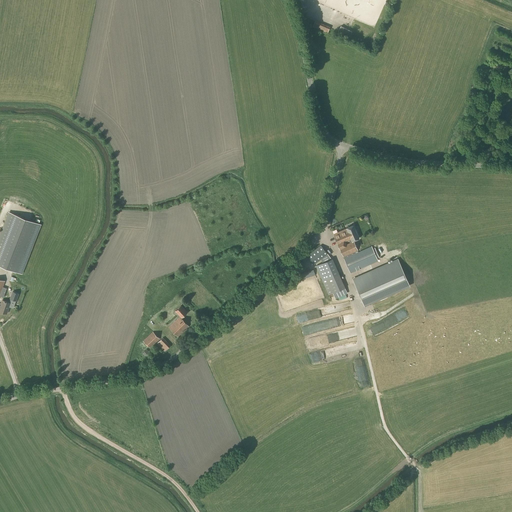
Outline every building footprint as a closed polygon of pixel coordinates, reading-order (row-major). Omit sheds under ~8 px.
[(327,33),(330,27),(315,21),(312,27),(327,33)] [(338,31),(349,37),(351,31),(341,26),(338,31)] [(0,265),(22,274),(41,225),(8,212),(0,233),(0,265)] [(358,252),(357,251),(358,250),(353,241),(359,238),(353,225),(346,228),(346,229),(333,234),(338,247),(343,257),(350,273),(378,261),(377,259),(379,258),(375,248),(372,249),(371,246),(358,252)] [(314,265),(328,255),(321,245),(307,256),(314,265)] [(364,306),(410,286),(398,258),(352,279),(364,306)] [(347,294),(344,288),(345,288),(332,259),(315,266),(328,295),(333,294),(335,299),(338,298),(339,300),(347,298),(346,294),(347,294)] [(2,304),(0,308),(0,311),(6,313),(9,306),(13,308),(16,301),(19,293),(12,291),(9,299),(10,299),(8,303),(2,300),(1,304),(2,304)] [(342,311),(353,309),(351,303),(341,305),(342,311)] [(178,337),(189,326),(181,318),(187,312),(181,305),(175,311),(180,316),(168,327),(178,337)] [(308,334),(320,333),(320,325),(307,326),(308,334)] [(160,339),(153,331),(142,341),(150,348),(156,343),(164,351),(170,345),(162,337),(160,339)] [(150,353),(147,349),(142,353),(146,357),(150,353)]
